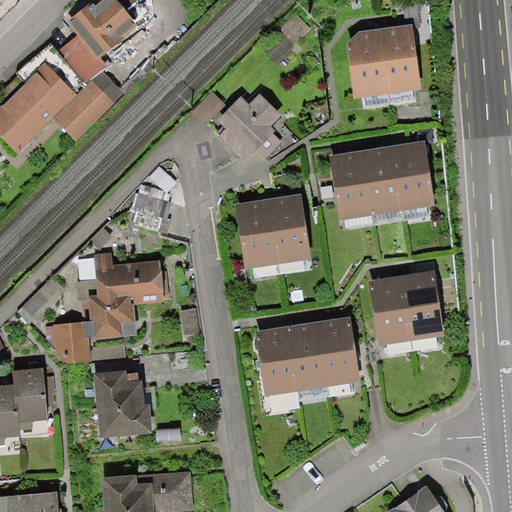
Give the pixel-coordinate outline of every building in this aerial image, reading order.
[(97,0),(92,0),(68,22),(100,57),(137,24),(126,12),(138,0),(111,0),(104,7),(97,0)] [(411,28),(348,38),(359,102),(422,91),(411,28)] [(55,55),(0,110),(0,133),(15,149),(82,82),(55,55)] [(108,105),(88,84),(57,115),(78,135),(108,105)] [(240,96),(217,121),(226,130),(216,140),(240,162),(283,117),(259,95),(249,105),(240,96)] [(425,141),(330,157),(341,222),(436,206),(425,141)] [(151,177),(167,192),(176,182),(160,168),(151,177)] [(167,192),(141,185),(139,194),(136,193),(132,210),(137,211),(133,224),(166,232),(169,220),(166,220),(171,202),(168,201),(169,194),(167,192)] [(305,197),(235,209),(245,271),(315,259),(305,197)] [(83,321),(50,325),(55,369),(91,365),(89,344),(137,339),(133,306),(169,302),(165,266),(113,272),(112,259),(88,261),(92,296),(80,298),(83,321)] [(442,330),(432,273),(367,284),(377,341),(442,330)] [(196,309),(181,311),(184,334),(199,332),(196,309)] [(352,318),(261,332),(271,396),(362,381),(352,318)] [(14,384),(18,423),(47,420),(41,368),(12,371),(14,384)] [(123,377),(97,380),(103,435),(153,430),(149,400),(143,401),(141,385),(124,387),(123,377)] [(0,438),(20,435),(18,423),(14,384),(0,385),(0,438)] [(185,476),(108,480),(109,511),(148,511),(148,509),(187,507),(185,476)] [(436,511),(423,492),(392,511),(436,511)] [(59,511),(59,496),(5,501),(5,511),(59,511)]
